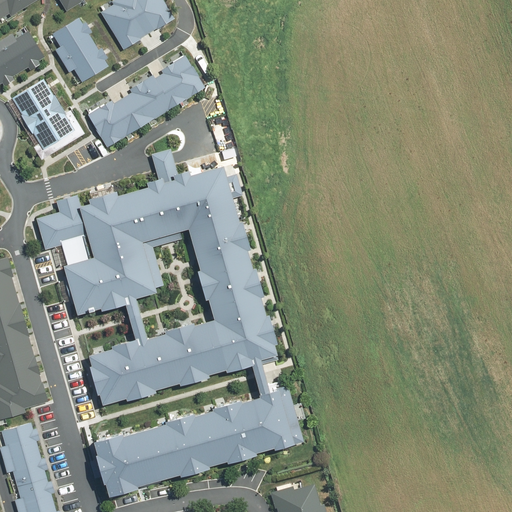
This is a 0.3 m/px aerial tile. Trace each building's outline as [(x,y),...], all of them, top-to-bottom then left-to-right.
[(0,0),(0,22),(37,0),(0,0)] [(59,0),(65,8),(78,0),(59,0)] [(119,0),(121,2),(106,11),(128,48),(176,20),(164,0),(119,0)] [(111,69),(82,21),(57,36),(65,49),(61,51),(75,74),(79,71),(87,84),(111,69)] [(49,62),(30,30),(0,47),(0,87),(1,90),(49,62)] [(86,114),(105,147),(203,89),(183,56),(86,114)] [(80,132),(49,80),(17,99),(48,151),(80,132)] [(52,245),(72,316),(164,291),(152,246),(189,236),(211,319),(87,352),(102,408),(280,360),(226,165),(83,204),(80,193),(53,200),(56,210),(36,215),(45,247),(52,245)] [(4,255),(0,256),(0,417),(46,405),(4,255)] [(285,386),(89,439),(104,493),(300,440),(285,386)] [(0,432),(0,437),(23,511),(57,511),(29,423),(0,432)] [(328,511),(318,479),(275,493),(280,511),(328,511)]
